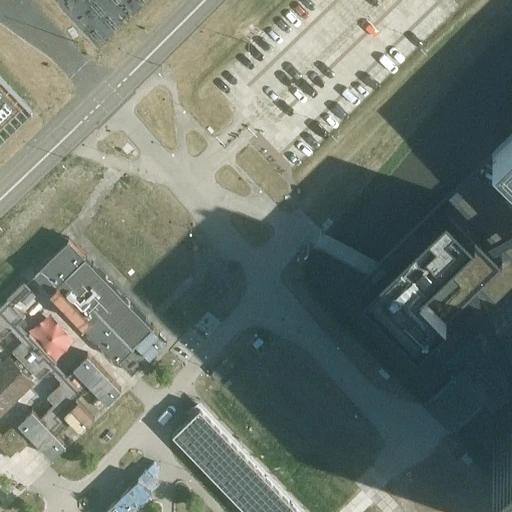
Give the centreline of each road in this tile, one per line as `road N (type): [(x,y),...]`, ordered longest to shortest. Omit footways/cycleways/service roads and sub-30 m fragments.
road 1 (residential): [(264,284),(410,445),(368,486),(392,511)]
road 2 (residential): [(56,511),(142,429),(264,284)]
road 3 (tertiary): [(0,200),(107,99)]
road 4 (residential): [(0,10),(57,48),(107,99)]
road 5 (tertiary): [(107,99),(205,0)]
road 6 (residential): [(184,188),(264,284)]
road 7 (residential): [(184,188),(297,231)]
